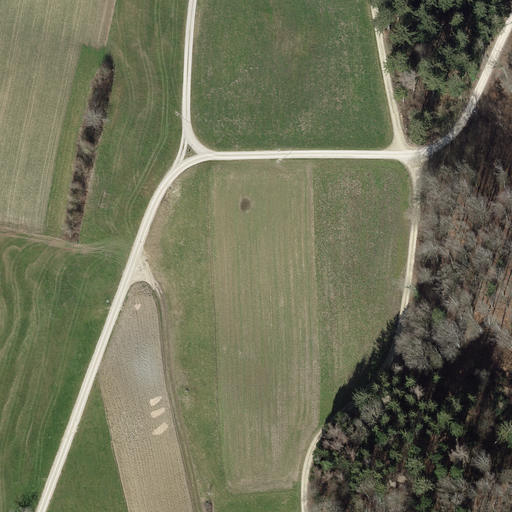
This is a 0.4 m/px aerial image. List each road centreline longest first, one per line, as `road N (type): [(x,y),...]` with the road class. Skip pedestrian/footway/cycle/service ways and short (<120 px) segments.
road 1 (track): [(203,156),(171,174),(155,196),(42,511)]
road 2 (track): [(305,511),(311,451),(384,373),(403,326),(415,154)]
road 3 (track): [(511,30),(450,138),(433,148),(203,156)]
road 4 (track): [(135,261),(161,292),(203,511)]
road 5 (track): [(194,0),(184,133),(203,156)]
road 6 (track): [(372,0),(403,153)]
